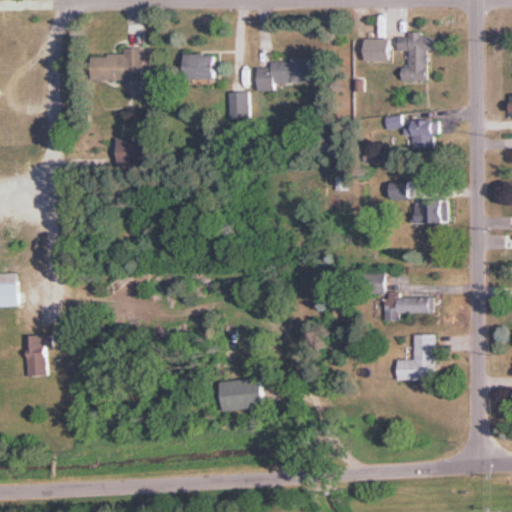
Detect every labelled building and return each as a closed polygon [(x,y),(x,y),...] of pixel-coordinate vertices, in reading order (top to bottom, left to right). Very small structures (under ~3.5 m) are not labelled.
[(433,80),(434,33),(403,32),(402,50),(413,51),(413,66),(407,66),(406,79),(433,80)] [(394,60),(394,38),(367,38),(367,60),(394,60)] [(95,79),(149,78),(148,46),(127,46),(127,54),(95,54),(95,79)] [(219,53),(188,53),(188,77),(219,77),(219,53)] [(277,82),(314,82),(314,59),(260,59),(260,90),(277,90),(277,82)] [(252,90),(232,90),(232,118),(252,118),(252,90)] [(418,147),(439,146),(439,117),(389,118),(389,127),(417,127),(418,147)] [(122,163),(151,163),(151,136),(122,136),(122,163)] [(393,197),(415,197),(415,181),(393,181),(393,197)] [(452,221),(452,199),(420,199),(420,221),(452,221)] [(0,272),(0,296),(0,297),(0,306),(23,306),(22,273),(0,272)] [(404,320),(404,313),(437,313),(438,295),(390,294),(389,320),(404,320)] [(439,333),(419,333),(419,359),(402,359),(402,380),(439,380),(439,333)] [(31,334),(32,376),(53,375),(52,334),(31,334)] [(227,410),(268,408),(267,378),(225,380),(227,410)]
